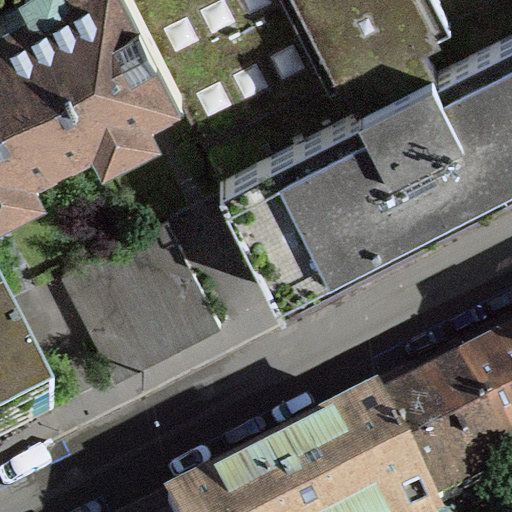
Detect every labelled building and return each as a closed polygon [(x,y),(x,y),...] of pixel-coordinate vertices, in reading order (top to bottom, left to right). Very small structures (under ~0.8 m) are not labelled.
[(20,0),(0,10),(0,19),(63,144),(97,127),(105,142),(153,118),(145,102),(157,97),(179,85),(135,0),(20,0)] [(475,192),(511,173),(511,0),(135,0),(179,85),(283,290),(475,192)] [(0,195),(38,177),(30,161),(63,144),(0,19),(0,195)] [(167,218),(114,244),(168,349),(220,322),(167,218)] [(62,271),(115,375),(168,349),(114,244),(62,271)] [(0,306),(0,434),(52,408),(0,306)] [(461,367),(511,466),(511,341),(483,356),(461,367)] [(511,469),(511,466),(461,367),(405,396),(380,409),(432,511),(511,469)] [(237,481),(175,511),(432,511),(380,409),(237,481)]
